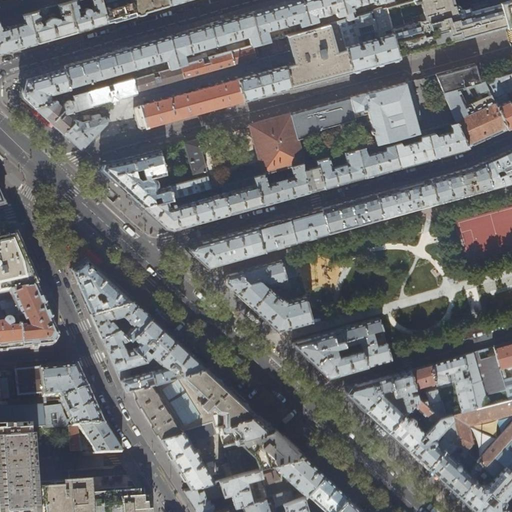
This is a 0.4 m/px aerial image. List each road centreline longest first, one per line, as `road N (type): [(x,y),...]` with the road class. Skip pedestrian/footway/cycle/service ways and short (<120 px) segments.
road 1 (residential): [(511,139),(464,161),(131,249)]
road 2 (secondary): [(131,249),(419,511)]
road 3 (residential): [(0,69),(241,0)]
road 4 (residential): [(179,511),(120,420),(89,353)]
road 5 (residential): [(89,353),(24,210)]
